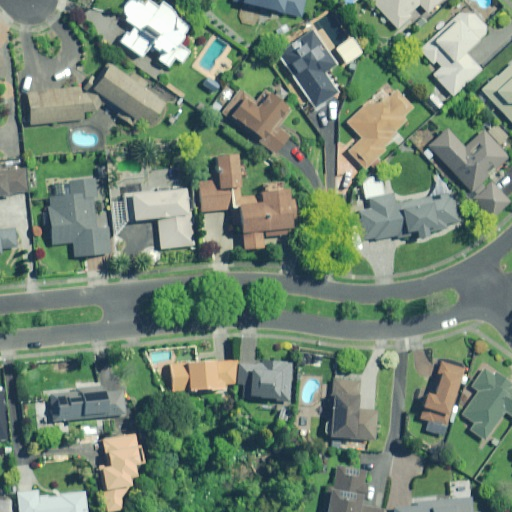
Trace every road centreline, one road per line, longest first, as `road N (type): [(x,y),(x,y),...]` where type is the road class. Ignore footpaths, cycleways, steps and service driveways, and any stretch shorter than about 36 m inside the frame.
road 1 (residential): [(492,295),(433,322),(386,332),(240,317),(126,327)]
road 2 (residential): [(121,291),(265,282),(410,289),(472,267)]
road 3 (residential): [(126,327),(0,339)]
road 4 (residential): [(0,305),(121,291)]
